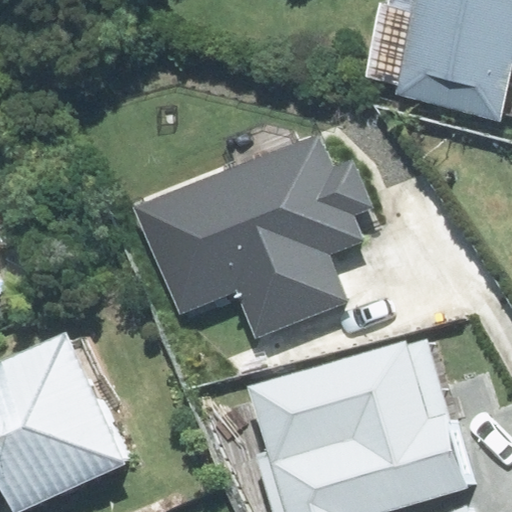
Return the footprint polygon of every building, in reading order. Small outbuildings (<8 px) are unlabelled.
[(446,11),(420,95),(511,123),(511,0),(421,0),(421,3),(446,11)] [(0,224),(0,311),(32,298),(0,224)] [(365,283),(373,277),(344,234),(248,297),(311,395),(286,412),(305,440),(332,423),(344,441),(410,398),(379,351),(401,337),(365,283)] [(103,335),(0,378),(0,507),(34,493),(42,511),(48,511),(157,466),(103,335)] [(331,445),(274,481),(293,511),(357,511),(368,505),(331,445)]
